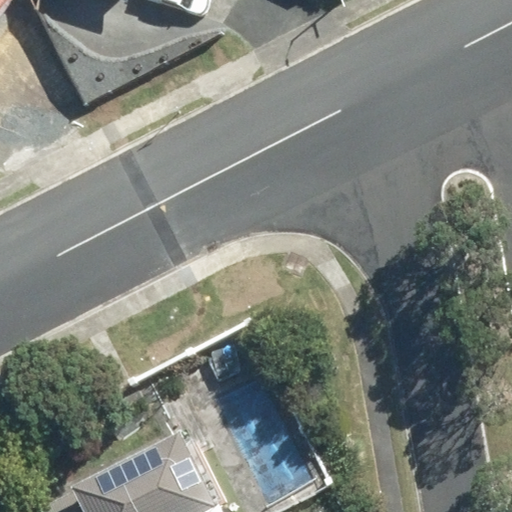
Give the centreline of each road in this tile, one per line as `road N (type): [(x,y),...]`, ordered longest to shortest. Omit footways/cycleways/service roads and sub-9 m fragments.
road 1 (tertiary): [(0,284),(386,87)]
road 2 (tertiary): [(462,511),(386,87)]
road 3 (tertiary): [(386,87),(511,28)]
